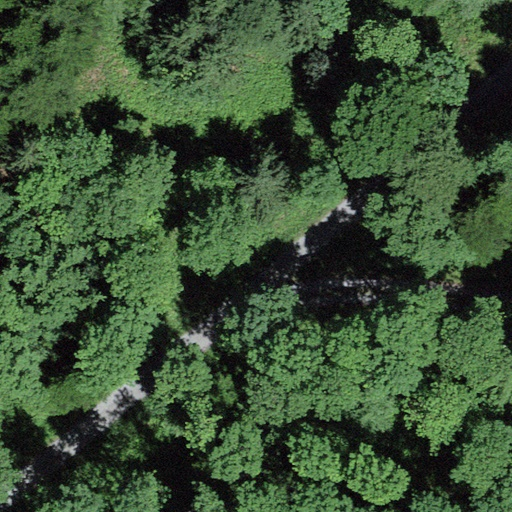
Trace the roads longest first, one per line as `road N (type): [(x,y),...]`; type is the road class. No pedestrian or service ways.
road 1 (track): [(329,234),(0,476)]
road 2 (track): [(511,80),(329,234)]
road 3 (track): [(329,234),(432,302),(511,318)]
